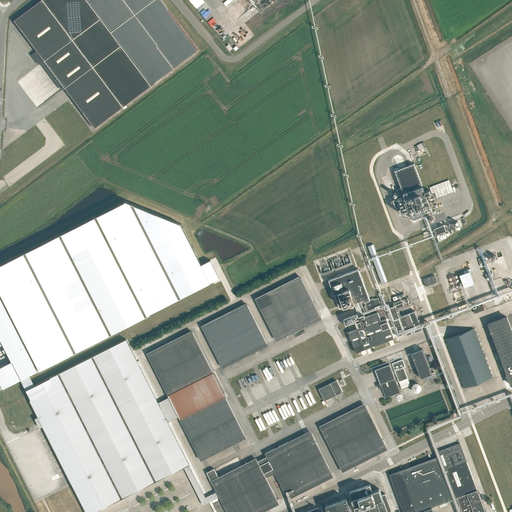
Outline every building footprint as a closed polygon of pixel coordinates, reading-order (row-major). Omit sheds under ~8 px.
[(85,0),(40,0),(13,21),(37,52),(32,55),(39,64),(43,61),(94,128),(122,107),(150,86),(85,0)] [(85,0),(150,86),(174,68),(198,50),(160,0),(85,0)] [(186,0),(193,9),(202,3),(200,0),(186,0)] [(249,0),(261,13),(276,0),(249,0)] [(414,145),(415,150),(425,147),(423,142),(414,145)] [(424,192),(420,181),(414,164),(395,171),(401,188),(396,190),(399,198),(393,201),(395,209),(407,204),(413,221),(432,214),(429,206),(432,206),(430,202),(428,203),(426,198),(428,197),(428,195),(429,194),(428,190),(424,192)] [(453,192),(449,180),(429,188),(431,194),(434,192),(436,198),(453,192)] [(201,265),(181,225),(181,224),(125,201),(0,264),(0,340),(11,362),(8,363),(0,366),(0,385),(2,389),(20,379),(26,390),(34,386),(29,375),(117,330),(212,282),(219,278),(210,260),(201,265)] [(373,244),(368,246),(373,260),(382,283),(387,281),(378,258),(373,244)] [(396,305),(381,311),(380,308),(382,307),(378,298),(375,299),(374,299),(374,298),(370,300),(359,269),(329,279),(340,308),(364,300),(365,302),(369,315),(360,319),(358,315),(344,320),(346,325),(354,322),(357,329),(349,332),(356,352),(393,338),(385,316),(390,314),(398,337),(407,334),(407,335),(421,329),(415,311),(401,317),(398,308),(404,306),(402,300),(395,302),(396,305)] [(423,279),(426,287),(437,283),(434,275),(423,279)] [(256,301),(276,340),(321,317),(301,278),(256,301)] [(391,294),(398,292),(396,286),(389,288),(391,294)] [(202,328),(221,367),(267,344),(247,305),(202,328)] [(488,324),(510,385),(511,384),(511,328),(508,317),(488,324)] [(446,340),(463,387),(464,386),(491,377),(491,376),(475,330),(474,330),(447,340),(446,340)] [(212,371),(193,333),(147,355),(167,394),(212,371)] [(158,402),(127,339),(34,386),(26,390),(39,417),(36,419),(40,428),(44,426),(86,511),(94,511),(184,467),(203,505),(219,497),(216,492),(205,497),(189,465),(189,464),(168,422),(178,416),(168,397),(158,402)] [(421,378),(432,374),(423,349),(412,353),(421,378)] [(408,378),(404,369),(404,367),(405,367),(403,360),(392,364),(398,382),(408,378)] [(385,398),(400,393),(390,365),(375,370),(385,398)] [(319,389),(325,400),(342,392),(336,380),(319,389)] [(421,390),(421,388),(421,386),(420,385),(420,384),(419,384),(418,383),(416,383),(415,383),(413,384),(412,385),(412,386),(412,387),(412,388),(412,389),(412,390),(413,391),(414,392),(415,393),(416,393),(418,392),(419,392),(420,391),(421,390)] [(225,397),(180,420),(199,459),(245,436),(225,397)] [(321,430),(340,469),(385,446),(366,407),(321,430)] [(263,425),(258,416),(253,419),(258,428),(263,425)] [(267,457),(275,473),(286,496),(331,473),(311,433),(266,455),(267,457)] [(419,511),(457,498),(461,511),(466,511),(473,510),(473,511),(484,511),(460,444),(436,453),(437,457),(390,475),(403,511),(419,511)] [(275,473),(267,457),(257,462),(265,478),(275,473)] [(265,478),(257,462),(256,460),(218,479),(213,469),(206,473),(216,492),(219,497),(226,511),(254,511),(277,501),(265,478)] [(352,499),(357,511),(391,511),(384,491),(380,493),(378,489),(372,491),(370,484),(350,491),(352,499)] [(352,511),(347,498),(326,505),(328,511),(320,511),(319,508),(307,511),(352,511)] [(224,511),(218,500),(213,503),(217,511),(224,511)]
